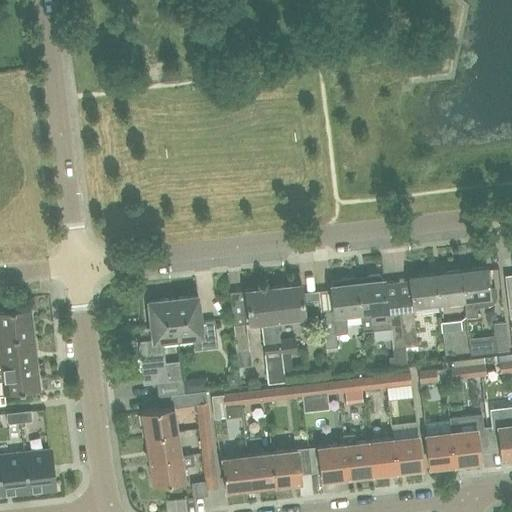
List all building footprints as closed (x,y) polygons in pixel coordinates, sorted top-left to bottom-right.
[(461,269),(467,317),(478,316),(477,306),(488,305),(491,303),(494,301),(495,298),(496,294),(495,287),(490,288),(488,266),(461,269)] [(466,317),(467,317),(461,269),(435,272),(439,302),(463,299),(466,317)] [(412,304),(439,302),(435,272),(409,275),(412,304)] [(405,346),(401,310),(389,312),(388,306),(387,307),(384,278),(382,278),(382,277),(380,273),(369,275),(367,278),(367,280),(357,281),(363,329),(390,326),(392,348),(405,346)] [(363,329),(357,281),(357,278),(355,276),(342,278),(341,280),(341,283),(331,284),(334,309),(321,310),(325,347),(337,346),(336,332),(345,331),(347,329),(345,312),(360,311),(362,329),(363,329)] [(273,285),(278,319),(305,316),(301,282),(273,285)] [(277,319),(278,319),(273,285),(245,288),(249,322),(261,321),(266,357),(267,357),(270,383),(285,381),(282,355),(280,339),(279,339),(277,319)] [(172,297),(177,337),(192,336),(194,349),(217,346),(214,319),(200,321),(198,304),(199,304),(198,294),(181,296),(172,297)] [(177,337),(172,297),(164,298),(147,300),(148,310),(149,310),(152,339),(138,341),(143,384),(156,383),(158,395),(183,392),(182,378),(181,379),(178,360),(165,362),(162,339),(177,337)] [(208,304),(208,317),(226,317),(226,304),(208,304)] [(0,339),(34,336),(30,308),(0,312),(0,339)] [(401,310),(405,346),(417,345),(413,309),(401,310)] [(441,331),(461,329),(460,320),(440,322),(441,331)] [(496,352),(508,350),(505,322),(493,323),(496,352)] [(250,363),(248,352),(249,351),(245,323),(233,324),(236,353),(238,365),(250,363)] [(0,366),(37,362),(34,336),(0,339),(0,366)] [(280,339),(282,355),(296,353),(294,337),(280,339)] [(500,374),(511,371),(511,359),(498,361),(500,374)] [(37,362),(0,366),(0,367),(0,368),(0,367),(0,382),(2,382),(3,395),(40,390),(37,362)] [(468,365),(470,377),(485,375),(483,363),(468,365)] [(451,379),(470,377),(468,365),(449,367),(451,379)] [(419,383),(436,381),(435,369),(418,371),(419,383)] [(386,386),(411,384),(409,372),(385,375),(386,386)] [(386,386),(385,375),(361,378),(363,389),(386,386)] [(363,389),(361,378),(337,381),(338,392),(346,391),(361,389),(363,389)] [(337,381),(299,385),(301,396),(315,395),(338,392),(337,381)] [(289,398),(288,387),(263,389),(264,401),(289,398)] [(264,401),(263,389),(239,392),(240,403),(264,401)] [(198,426),(210,424),(207,403),(206,403),(205,390),(194,392),(195,404),(198,426)] [(240,403),(239,392),(223,394),(224,405),(240,403)] [(213,419),(226,417),(224,405),(223,394),(210,395),(213,419)] [(145,435),(177,429),(173,405),(141,410),(145,435)] [(496,407),(499,425),(498,425),(502,456),(511,454),(511,423),(508,405),(496,407)] [(18,411),(20,422),(32,421),(31,410),(18,411)] [(20,422),(18,411),(6,413),(7,424),(20,422)] [(449,417),(454,461),(480,458),(477,429),(484,428),(482,413),(449,417)] [(200,451),(213,449),(210,424),(198,426),(200,451)] [(149,459),(181,454),(177,429),(145,435),(149,459)] [(429,464),(454,461),(451,430),(426,433),(429,464)] [(371,471),(368,440),(354,441),(353,434),(343,435),(344,442),(347,474),(371,471)] [(392,437),(396,468),(421,465),(417,434),(392,437)] [(371,471),(396,468),(392,437),(368,440),(371,471)] [(347,474),(344,442),(317,445),(321,477),(347,474)] [(274,482),(300,479),(296,448),(270,451),(274,482)] [(49,449),(23,452),(28,492),(56,489),(54,465),(52,465),(50,449),(49,449)] [(213,449),(200,451),(205,489),(217,487),(213,449)] [(249,485),(274,482),(270,451),(246,453),(249,485)] [(28,492),(23,452),(0,454),(0,482),(1,495),(28,492)] [(193,452),(181,454),(149,459),(153,484),(185,479),(183,465),(194,464),(193,452)] [(224,488),(249,485),(246,453),(221,456),(224,488)]
